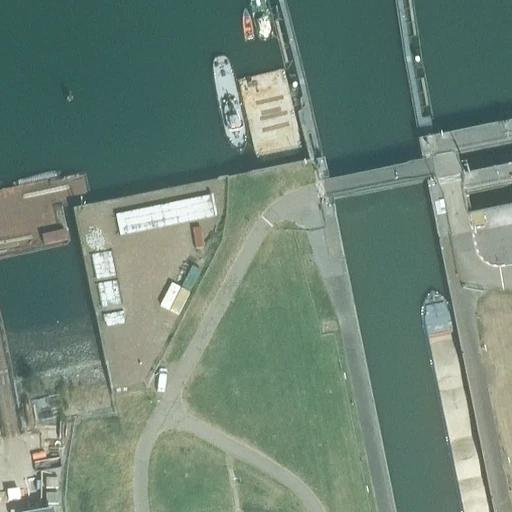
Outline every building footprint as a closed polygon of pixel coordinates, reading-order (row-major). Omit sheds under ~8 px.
[(207,193),(117,209),(121,229),(211,213),(207,193)] [(194,243),(203,243),(202,224),(193,224),(194,243)] [(91,254),(98,276),(115,271),(108,248),(91,254)] [(97,279),(99,300),(116,298),(114,278),(97,279)] [(168,307),(181,284),(172,279),(159,302),(168,307)] [(112,413),(107,389),(72,396),(76,420),(112,413)] [(60,396),(21,405),(26,430),(65,422),(60,396)] [(63,469),(64,443),(35,442),(34,468),(63,469)] [(58,480),(46,480),(46,490),(58,490),(58,480)] [(47,506),(59,506),(59,496),(47,496),(47,506)]
